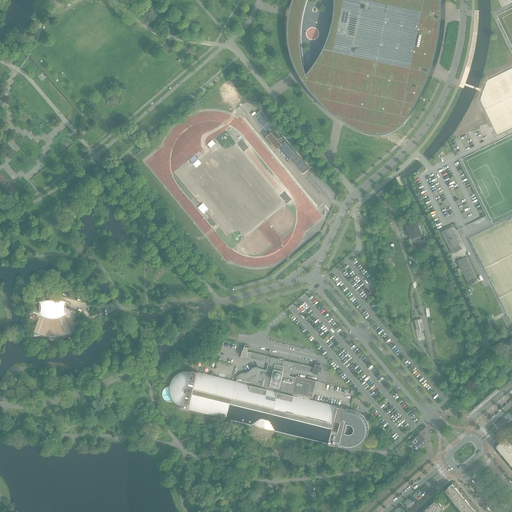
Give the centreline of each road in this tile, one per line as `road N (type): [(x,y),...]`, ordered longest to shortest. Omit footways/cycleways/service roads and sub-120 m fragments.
road 1 (unclassified): [(464,440),(315,272)]
road 2 (unclassified): [(308,278),(451,451)]
